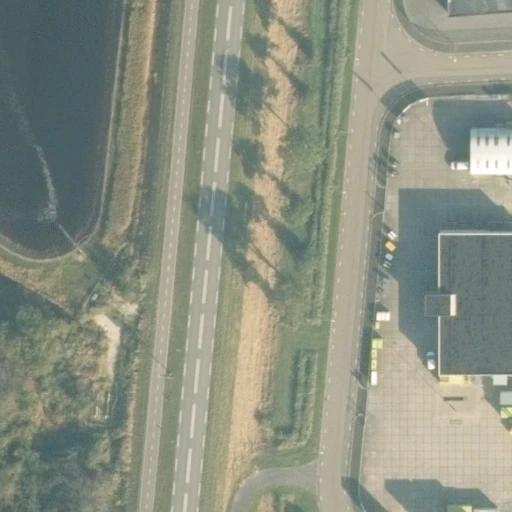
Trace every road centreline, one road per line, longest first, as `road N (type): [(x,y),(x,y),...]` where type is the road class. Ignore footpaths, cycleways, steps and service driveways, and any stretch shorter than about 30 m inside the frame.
road 1 (secondary): [(184,511),(228,0)]
road 2 (unclassified): [(369,73),(330,473),(334,511)]
road 3 (unclassified): [(511,65),(369,73)]
